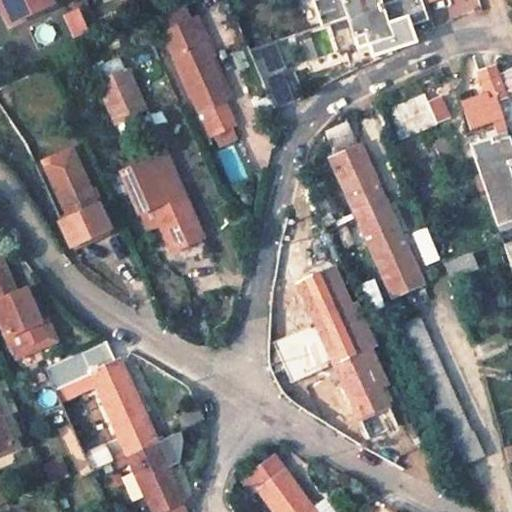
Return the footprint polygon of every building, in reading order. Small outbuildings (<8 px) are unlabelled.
[(0,0),(0,26),(0,27),(50,4),(47,0),(0,0)] [(377,0),(317,0),(315,1),(323,27),(348,20),(356,47),(367,44),(370,55),(396,47),(411,43),(407,28),(425,22),(418,0),(402,0),(380,7),(377,0)] [(228,100),(202,39),(174,52),(200,112),(195,115),(204,137),(233,124),(223,102),(228,100)] [(286,69),(281,56),(256,66),(274,105),(293,97),(282,71),(286,69)] [(511,96),(511,68),(497,76),(493,64),(476,69),(489,103),(511,96)] [(144,109),(127,68),(98,81),(115,121),(144,109)] [(436,124),(423,93),(385,109),(398,140),(436,124)] [(27,143),(11,119),(0,126),(0,131),(8,143),(18,166),(34,159),(27,143)] [(382,194),(360,145),(354,147),(343,123),(322,131),(333,156),(330,157),(391,296),(421,282),(395,224),(400,221),(388,192),(382,194)] [(511,151),(504,126),(485,132),(488,140),(471,145),(500,231),(511,226),(511,151)] [(77,157),(73,146),(42,160),(46,170),(77,157)] [(200,236),(166,154),(134,168),(130,161),(116,167),(119,174),(105,180),(114,201),(129,194),(145,230),(159,224),(170,249),(200,236)] [(108,228),(77,157),(46,170),(68,217),(59,222),(69,245),(108,228)] [(352,243),(337,209),(328,212),(343,247),(352,243)] [(450,280),(477,269),(470,253),(444,264),(450,280)] [(0,255),(0,315),(15,348),(38,339),(47,335),(40,320),(25,287),(16,291),(0,255)] [(347,318),(326,271),(297,284),(360,421),(381,412),(388,408),(353,329),(361,326),(355,314),(347,318)] [(470,431),(418,316),(394,327),(446,442),(441,444),(452,469),(484,455),(473,430),(470,431)] [(48,317),(40,320),(47,335),(38,339),(15,348),(18,356),(57,339),(48,317)] [(89,372),(79,350),(43,366),(56,395),(65,391),(62,384),(73,379),(89,372)] [(126,454),(156,439),(119,359),(89,372),(95,387),(126,454)] [(89,372),(73,379),(81,394),(95,387),(89,372)] [(428,412),(419,391),(411,395),(420,416),(428,412)] [(0,449),(12,444),(0,417),(0,449)] [(155,511),(183,499),(156,439),(126,454),(112,460),(110,461),(113,468),(128,460),(152,511),(155,511)] [(104,443),(83,453),(90,470),(110,461),(112,460),(104,443)] [(331,511),(321,498),(310,505),(273,455),(241,479),(251,494),(258,488),(274,511),(331,511)] [(155,511),(188,511),(183,499),(155,511)]
